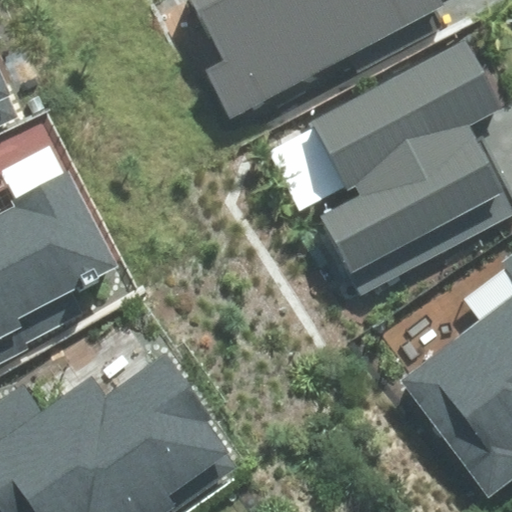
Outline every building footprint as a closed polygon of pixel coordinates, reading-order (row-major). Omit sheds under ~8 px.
[(508,115),(472,47),(311,130),(351,209),(321,224),(359,298),(511,219),(511,196),(478,131),(508,115)] [(0,129),(31,115),(0,49),(0,129)] [(0,347),(129,282),(79,183),(0,223),(0,347)] [(511,274),(511,305),(405,384),(493,504),(511,490),(511,259),(505,265),(511,274)] [(28,389),(0,408),(0,501),(7,511),(41,511),(183,511),(248,467),(174,361),(114,402),(101,383),(49,419),(28,389)]
